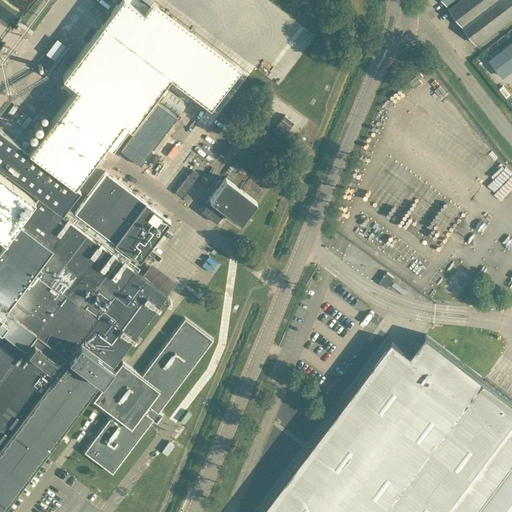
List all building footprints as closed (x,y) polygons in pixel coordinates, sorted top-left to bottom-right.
[(129,0),(144,11),(150,3),(146,0),(129,0)] [(449,7),(476,42),(476,43),(511,15),(511,0),(452,0),(448,3),(450,7),(449,7)] [(101,23),(102,23),(102,22),(62,75),(66,78),(60,86),(71,94),(29,150),(75,184),(111,136),(119,142),(170,74),(101,23)] [(49,52),(59,57),(68,42),(57,36),(49,52)] [(503,76),(511,68),(511,39),(489,57),(503,76)] [(160,102),(177,115),(186,103),(169,90),(160,102)] [(140,165),(177,117),(157,102),(121,150),(140,165)] [(207,138),(216,127),(200,114),(191,125),(207,138)] [(273,130),(283,137),(295,121),(285,114),(273,130)] [(133,368),(132,367),(127,364),(118,357),(160,301),(176,280),(151,260),(141,273),(134,267),(126,261),(131,254),(139,260),(170,219),(162,213),(104,170),(86,193),(68,218),(61,213),(80,188),(0,128),(0,166),(37,194),(14,224),(3,216),(0,220),(0,511),(11,511),(44,455),(85,401),(89,395),(93,398),(94,398),(102,404),(101,406),(103,408),(105,406),(113,412),(108,418),(93,438),(91,441),(84,450),(112,472),(152,419),(159,410),(202,352),(213,338),(185,317),(174,331),(141,374),(133,368)] [(192,168),(176,191),(182,195),(199,173),(192,168)] [(201,210),(208,215),(216,222),(225,210),(240,222),(257,200),(249,194),(225,177),(222,181),(220,180),(215,185),(218,187),(201,210)] [(195,192),(190,188),(183,197),(186,199),(187,199),(189,200),(195,192)] [(394,276),(387,271),(379,281),(387,287),(394,276)] [(511,511),(511,399),(425,333),(411,353),(392,338),(259,511),(511,511)]
